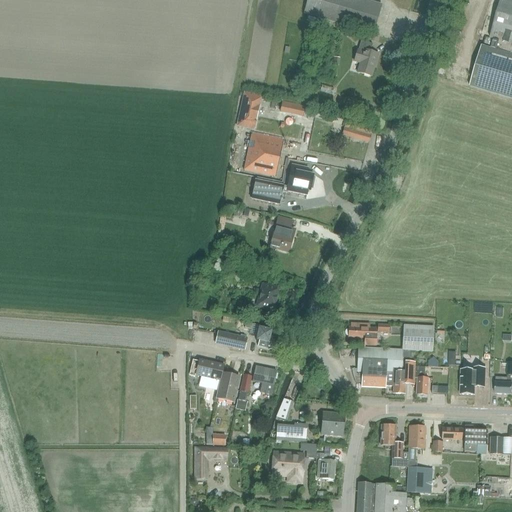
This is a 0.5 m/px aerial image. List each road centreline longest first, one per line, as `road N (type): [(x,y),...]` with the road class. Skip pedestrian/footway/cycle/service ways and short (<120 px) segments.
road 1 (residential): [(364,410),(316,342),(314,313),(434,0)]
road 2 (track): [(184,346),(155,324),(0,313)]
road 3 (residential): [(511,412),(364,410)]
